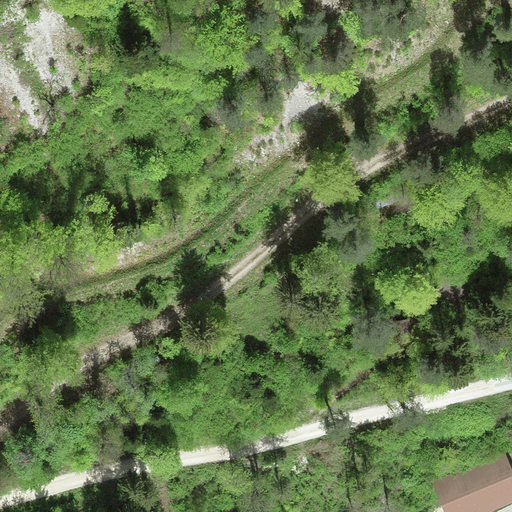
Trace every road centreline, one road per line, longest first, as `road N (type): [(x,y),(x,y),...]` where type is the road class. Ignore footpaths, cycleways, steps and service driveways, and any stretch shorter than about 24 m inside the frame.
road 1 (track): [(511,107),(388,166),(0,423)]
road 2 (track): [(0,500),(511,380)]
